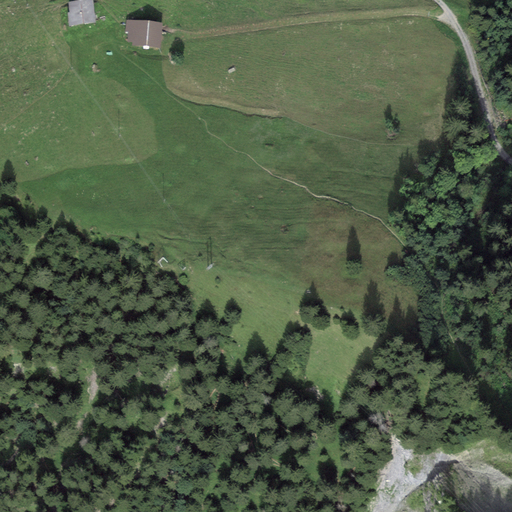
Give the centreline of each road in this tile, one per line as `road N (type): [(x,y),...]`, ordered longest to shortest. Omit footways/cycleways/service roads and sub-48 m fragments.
road 1 (track): [(173,38),(314,19),(451,17)]
road 2 (track): [(438,0),(469,39),(497,149),(511,160)]
